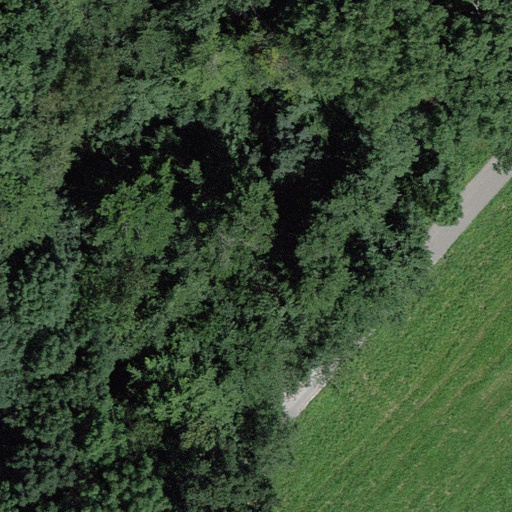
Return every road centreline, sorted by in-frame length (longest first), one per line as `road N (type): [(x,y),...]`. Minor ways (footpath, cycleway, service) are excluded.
road 1 (unclassified): [(511,147),(184,511)]
road 2 (track): [(341,339),(0,325)]
